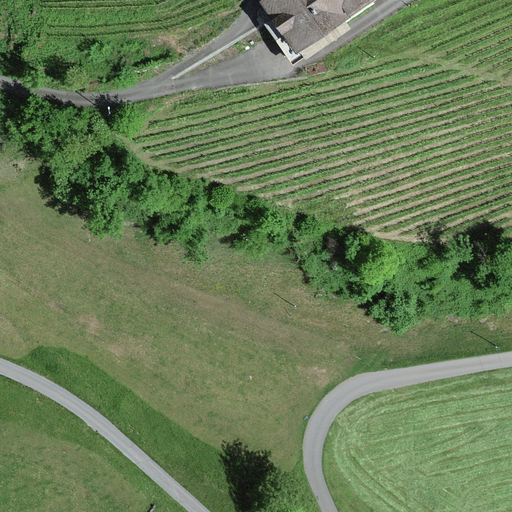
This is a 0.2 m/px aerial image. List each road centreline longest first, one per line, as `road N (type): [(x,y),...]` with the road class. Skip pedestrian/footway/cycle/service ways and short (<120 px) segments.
road 1 (residential): [(511,361),(346,391),(316,428),(313,468),(333,511)]
road 2 (residential): [(201,511),(96,419),(0,364)]
road 3 (residential): [(0,83),(147,91)]
